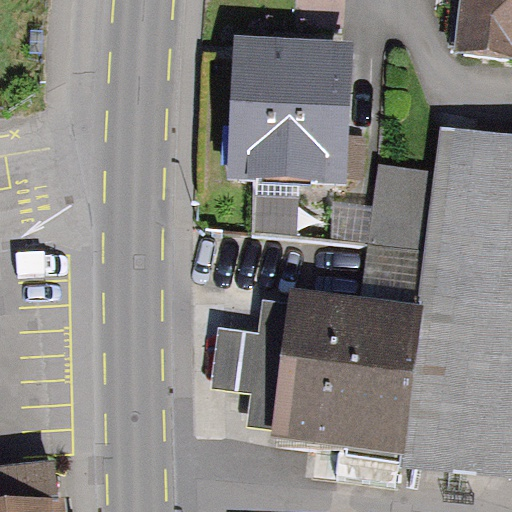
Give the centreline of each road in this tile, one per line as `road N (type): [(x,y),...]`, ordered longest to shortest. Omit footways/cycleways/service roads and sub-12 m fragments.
road 1 (primary): [(143,0),(135,156),(138,511)]
road 2 (residential): [(313,511),(146,511)]
